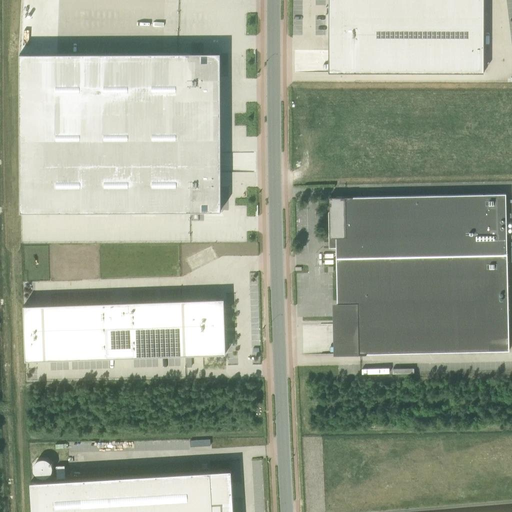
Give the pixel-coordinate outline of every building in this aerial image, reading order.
[(328,0),(328,51),(328,73),(342,73),(353,73),(483,73),(483,0),(328,0)] [(216,58),(16,59),(16,217),(217,216),(216,58)] [(505,194),(329,197),(330,238),(330,248),(335,248),(335,258),(335,272),(336,303),(354,303),(355,354),(509,351),(507,268),(507,255),(505,194)] [(223,299),(23,302),(24,357),(224,354),(223,299)] [(36,460),(36,477),(53,476),(53,460),(36,460)] [(141,473),(171,472),(171,464),(141,464),(141,473)] [(64,466),(55,466),(56,478),(65,478),(64,466)] [(93,472),(96,472),(96,476),(104,477),(105,469),(93,469),(93,472)] [(32,511),(233,511),(231,470),(30,482),(32,511)]
